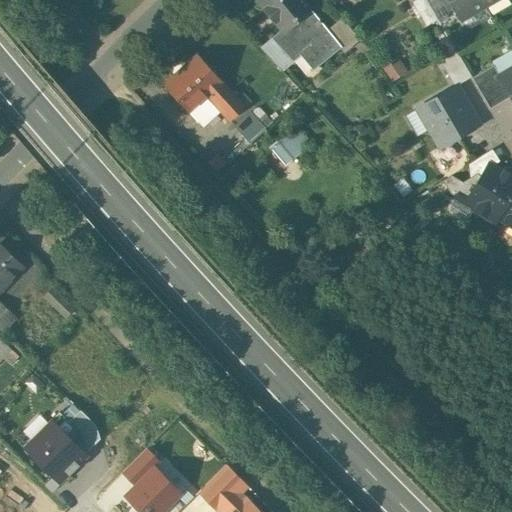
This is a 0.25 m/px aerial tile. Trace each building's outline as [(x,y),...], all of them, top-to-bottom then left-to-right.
[(305,3),(302,0),(256,0),(281,29),(271,37),(292,61),(306,49),(318,64),(339,47),(340,46),(326,29),(305,3)] [(448,0),(425,0),(439,22),(456,12),(448,0)] [(483,5),(480,0),(448,0),(456,12),(460,19),(483,5)] [(358,39),(341,17),(326,29),(340,46),(339,47),(343,52),(358,39)] [(292,61),(271,37),(259,47),(281,71),(292,61)] [(194,51),(162,84),(185,109),(203,93),(219,79),(194,51)] [(492,64),(481,71),(499,102),(509,96),(497,75),(498,74),(492,64)] [(511,66),(498,74),(497,75),(509,96),(511,100),(511,66)] [(499,102),(481,71),(471,77),(489,108),(499,102)] [(219,79),(203,93),(212,102),(228,88),(219,79)] [(478,125),(455,86),(418,108),(441,147),(478,125)] [(247,142),(271,121),(258,105),(233,126),(247,142)] [(268,145),(284,164),(312,141),(296,122),(268,145)] [(501,174),(486,165),(480,176),(475,173),(461,182),(453,195),(466,203),(468,199),(478,205),(479,211),(493,219),(496,214),(511,187),(511,176),(507,173),(501,174)] [(461,182),(450,175),(441,180),(449,192),(453,195),(461,182)] [(511,187),(496,214),(511,224),(511,187)] [(0,246),(0,287),(21,266),(0,246)] [(59,411),(51,419),(85,453),(100,438),(95,425),(80,410),(68,421),(59,411)] [(23,447),(59,483),(87,455),(85,453),(51,419),(23,447)] [(122,472),(135,485),(154,467),(160,461),(147,448),(122,472)] [(234,490),(239,494),(247,486),(226,464),(201,490),(217,506),(234,490)] [(125,495),(141,511),(160,511),(180,493),(154,467),(135,485),(125,495)] [(256,511),(239,494),(234,490),(217,506),(222,511),(256,511)]
